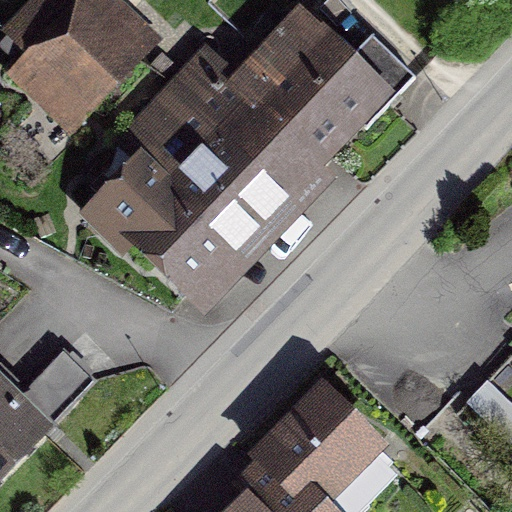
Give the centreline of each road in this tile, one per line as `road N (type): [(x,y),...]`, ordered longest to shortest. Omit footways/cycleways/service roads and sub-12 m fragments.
road 1 (tertiary): [(511,97),(111,511)]
road 2 (unknown): [(240,377),(93,309),(0,254)]
